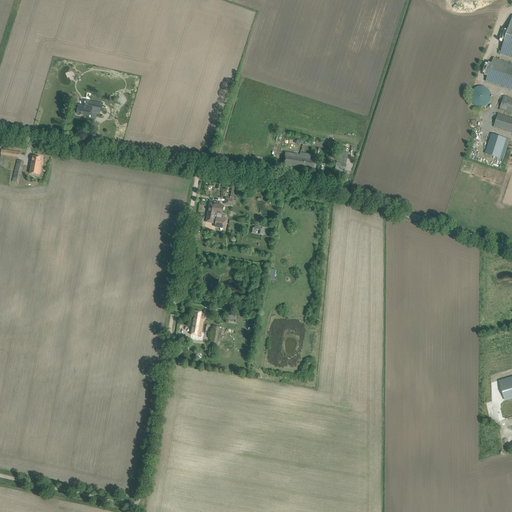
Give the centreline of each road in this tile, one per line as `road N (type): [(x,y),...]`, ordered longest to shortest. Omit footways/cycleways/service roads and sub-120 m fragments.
road 1 (unclassified): [(511,250),(346,194),(198,168)]
road 2 (unclassified): [(198,168),(0,135)]
road 3 (track): [(138,507),(168,335)]
road 4 (unclassified): [(168,335),(198,168)]
road 5 (track): [(0,475),(138,507)]
